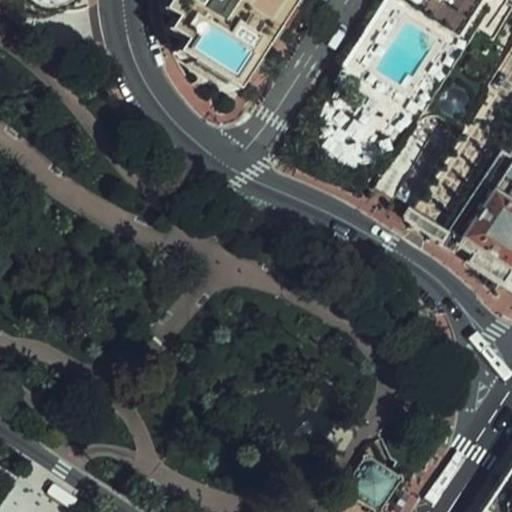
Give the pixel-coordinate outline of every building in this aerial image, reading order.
[(66,0),(7,0),(16,7),(37,18),(55,14),(66,1),(66,0)] [(231,92),(290,0),(162,0),(157,9),(171,18),(164,30),(179,40),(171,53),(231,92)] [(511,302),(511,142),(436,251),(511,302)] [(389,465),(363,449),(337,489),(365,507),(372,511),(377,511),(403,474),(389,465)] [(511,511),(511,456),(475,511),(511,511)]
